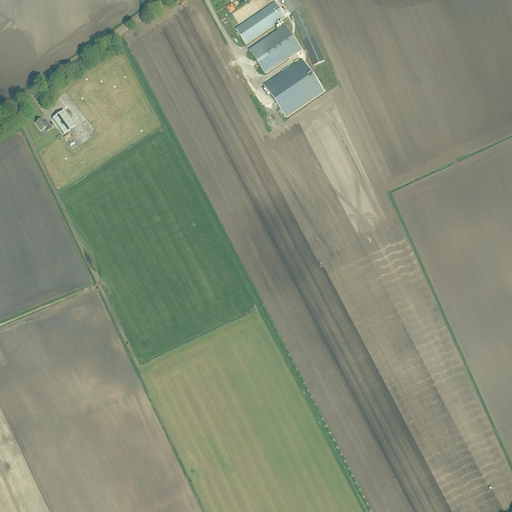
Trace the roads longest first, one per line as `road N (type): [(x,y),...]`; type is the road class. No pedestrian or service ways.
road 1 (track): [(0,327),(98,285),(13,103)]
road 2 (unclassified): [(0,113),(167,0)]
